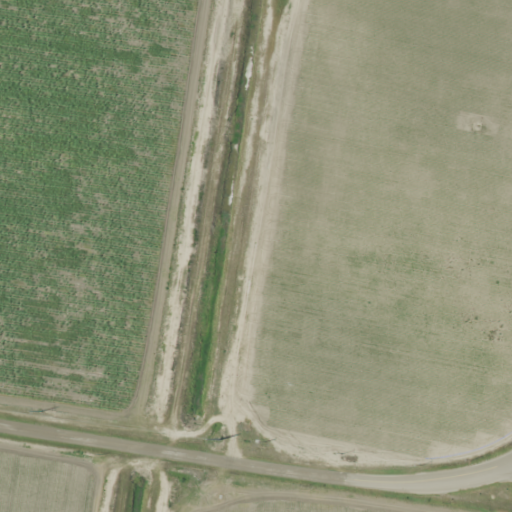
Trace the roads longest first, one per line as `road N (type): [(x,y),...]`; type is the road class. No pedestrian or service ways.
road 1 (tertiary): [(345,480),(0,425)]
road 2 (tertiary): [(511,464),(422,485),(345,480)]
